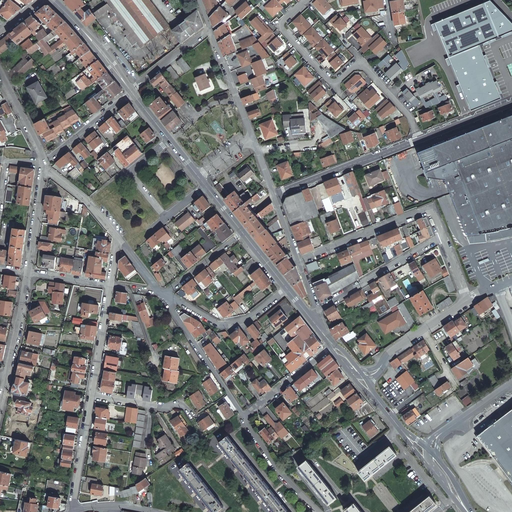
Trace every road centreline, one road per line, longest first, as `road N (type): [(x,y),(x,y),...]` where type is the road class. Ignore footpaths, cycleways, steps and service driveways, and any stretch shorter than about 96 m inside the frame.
road 1 (residential): [(306,0),(281,28),(333,83),(365,66),(418,139)]
road 2 (residential): [(273,194),(418,139)]
road 3 (residential): [(161,294),(244,416)]
road 4 (residential): [(287,288),(246,319),(219,325),(161,294)]
road 5 (residential): [(318,308),(441,236)]
road 6 (residential): [(298,259),(430,208)]
road 7 (residential): [(28,272),(0,407)]
road 8 (residential): [(244,416),(316,511)]
